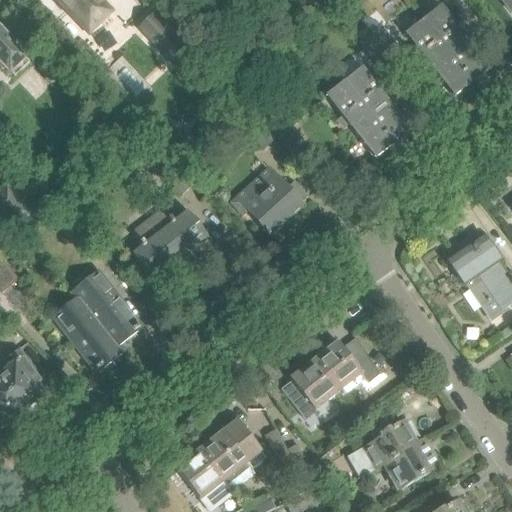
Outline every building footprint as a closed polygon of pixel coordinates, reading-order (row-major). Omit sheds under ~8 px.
[(55,0),(70,16),(68,18),(88,39),(96,31),(95,29),(112,13),(99,0),(55,0)] [(511,0),(500,0),(511,15),(511,0)] [(423,22),(472,85),(490,71),(441,8),(423,22)] [(189,74),(200,64),(154,15),(140,28),(177,68),(181,65),(189,74)] [(454,99),(472,85),(423,22),(404,37),(420,57),(426,64),(454,99)] [(381,27),(369,36),(385,56),(387,55),(396,48),(381,27)] [(24,59),(0,32),(0,63),(14,79),(29,65),(24,59)] [(374,65),(385,56),(369,36),(359,44),(374,65)] [(344,84),(393,147),(411,132),(362,70),(344,84)] [(375,161),(393,147),(344,84),(325,99),(341,119),(335,124),(342,132),(348,127),(375,161)] [(244,131),(257,119),(244,106),(231,118),(244,131)] [(277,142),(279,140),(299,124),(285,107),(263,124),(277,142)] [(246,131),(264,151),(274,142),(257,122),(246,131)] [(168,163),(167,163),(144,140),(131,153),(154,176),(157,173),(181,198),(192,188),(168,163)] [(287,190),(269,170),(230,206),(242,219),(246,215),(267,239),(303,207),(300,205),(306,200),(292,185),(287,190)] [(36,216),(24,203),(33,193),(20,179),(10,188),(6,185),(0,190),(0,217),(16,235),(36,216)] [(65,235),(80,223),(63,202),(48,214),(65,235)] [(194,230),(198,227),(199,226),(187,214),(172,226),(161,212),(147,223),(130,236),(140,248),(130,256),(148,278),(184,250),(196,263),(210,251),(194,230)] [(463,287),(479,276),(502,311),(511,305),(511,283),(498,263),(484,242),(449,266),(463,287)] [(18,281),(1,261),(0,262),(0,293),(2,296),(18,281)] [(116,348),(139,330),(99,278),(75,296),(120,355),(121,354),(116,348)] [(96,374),(120,355),(75,296),(74,297),(78,303),(55,320),(96,374)] [(313,363),(338,395),(362,377),(368,386),(379,378),(355,341),(341,350),(337,344),(313,363)] [(42,397),(48,392),(17,352),(4,362),(7,367),(0,372),(0,383),(23,413),(43,397),(42,397)] [(304,423),(338,395),(313,363),(290,381),(291,383),(280,392),(304,423)] [(0,430),(23,413),(0,383),(0,430)] [(416,448),(414,446),(403,426),(379,440),(380,442),(363,453),(374,472),(416,448)] [(286,454),(287,453),(275,432),(267,439),(287,464),(290,461),(286,454)] [(233,442),(230,444),(222,434),(198,453),(223,485),(246,467),(251,473),(263,463),(248,444),(239,450),(233,442)] [(439,469),(430,453),(432,452),(424,440),(414,446),(416,448),(374,472),(375,473),(383,468),(398,493),(439,469)] [(200,503),(223,485),(198,453),(175,471),(200,503)] [(305,511),(321,504),(318,500),(314,492),(285,506),(287,511),(305,511)] [(243,511),(273,511),(275,511),(269,498),(243,511)]
